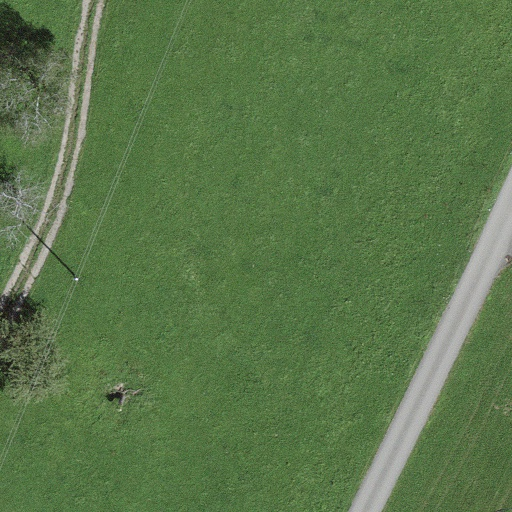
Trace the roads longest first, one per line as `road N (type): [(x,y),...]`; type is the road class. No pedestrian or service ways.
road 1 (unclassified): [(511,200),(363,511)]
road 2 (track): [(0,324),(62,189),(92,0)]
